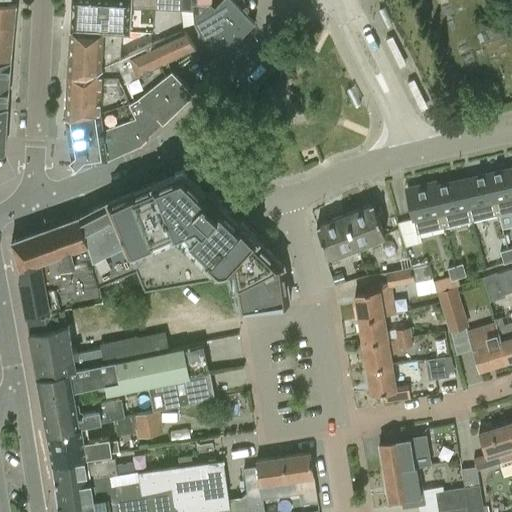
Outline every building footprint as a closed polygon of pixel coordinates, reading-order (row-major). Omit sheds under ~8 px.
[(72,0),(71,28),(130,31),(131,2),(130,0),(72,0)] [(182,0),(182,4),(182,10),(193,11),(197,11),(197,0),(182,0)] [(222,0),(215,8),(211,5),(194,22),(210,49),(212,52),(215,54),(217,54),(221,54),(223,54),(226,52),(227,51),(255,23),(231,0),(222,0)] [(0,24),(14,25),(16,6),(17,4),(8,3),(0,2),(0,24)] [(0,55),(11,57),(14,25),(0,24),(0,55)] [(151,32),(130,31),(71,28),(66,120),(72,156),(71,157),(77,164),(78,163),(108,158),(142,143),(147,137),(146,134),(160,120),(163,123),(194,93),(171,70),(167,62),(196,48),(185,29),(152,44),(150,35),(151,34),(151,32)] [(0,152),(5,153),(5,152),(6,133),(7,110),(7,107),(0,107),(0,103),(8,103),(9,83),(11,61),(0,61),(0,152)] [(511,167),(487,174),(497,215),(511,211),(511,167)] [(109,200),(110,203),(137,268),(146,288),(229,274),(232,291),(239,288),(243,309),(290,301),(284,266),(285,265),(258,240),(260,239),(241,221),(239,223),(220,205),(222,203),(209,191),(208,193),(183,170),(133,192),(132,190),(109,200)] [(462,179),(472,221),(497,215),(487,174),(462,179)] [(435,186),(446,227),(472,221),(462,179),(435,186)] [(446,227),(435,186),(407,192),(417,234),(446,227)] [(100,283),(137,268),(110,203),(78,217),(100,283)] [(345,214),(358,245),(385,234),(374,205),(370,206),(369,205),(345,214)] [(363,259),(358,245),(345,214),(321,224),(321,225),(317,226),(328,256),(350,248),(355,261),(350,263),(355,275),(364,272),(360,261),(363,259)] [(78,216),(10,240),(19,269),(53,255),(62,304),(104,300),(100,283),(78,217),(78,216)] [(500,252),(503,262),(504,263),(511,261),(508,250),(500,252)] [(18,279),(25,316),(62,304),(53,255),(19,269),(18,279)] [(455,266),(458,277),(466,274),(465,274),(462,263),(455,266)] [(385,318),(384,315),(396,313),(392,286),(430,280),(428,265),(385,272),(387,282),(379,284),(380,290),(354,294),(359,322),(385,318)] [(458,277),(455,266),(448,268),(451,279),(458,277)] [(511,267),(496,273),(503,294),(511,291),(511,267)] [(469,326),(457,285),(437,291),(449,332),(469,326)] [(73,353),(71,342),(80,340),(79,335),(133,325),(129,303),(108,306),(107,299),(104,300),(62,304),(25,316),(36,377),(103,363),(100,348),(73,353)] [(494,319),(495,322),(508,361),(511,359),(511,321),(504,324),(501,316),(494,319)] [(411,326),(387,329),(385,318),(359,322),(363,344),(412,336),(411,326)] [(479,370),(508,361),(495,322),(467,330),(473,349),(472,349),(479,370)] [(165,332),(100,343),(100,348),(103,363),(169,348),(165,332)] [(392,364),(390,353),(402,351),(401,347),(413,345),(412,336),(363,344),(367,369),(392,364)] [(103,363),(36,377),(41,408),(76,402),(74,391),(95,387),(97,396),(148,386),(191,378),(185,346),(169,349),(169,348),(103,363)] [(446,357),(425,360),(429,380),(449,377),(446,357)] [(409,384),(396,386),(392,364),(367,369),(371,395),(384,392),(385,402),(411,398),(409,384)] [(153,410),(159,409),(215,399),(211,374),(191,378),(148,386),(153,410)] [(45,433),(86,425),(101,422),(114,419),(125,416),(121,397),(96,402),(98,411),(83,413),(82,410),(80,410),(79,402),(76,403),(76,402),(41,408),(45,433)] [(153,410),(125,416),(114,419),(117,435),(136,431),(137,437),(164,433),(159,409),(153,410)] [(485,454),(473,458),(478,470),(511,459),(511,440),(507,423),(478,432),(485,454)] [(118,440),(110,441),(110,438),(89,441),(86,425),(45,433),(51,464),(87,458),(112,453),(112,452),(119,451),(118,440)] [(379,442),(384,473),(419,467),(419,466),(431,464),(426,434),(379,442)] [(257,466),(245,467),(247,491),(249,511),(263,511),(260,485),(286,481),(289,501),(301,499),(302,505),(318,502),(314,476),(313,476),(310,452),(256,461),(257,466)] [(88,463),(87,458),(51,464),(52,464),(55,484),(56,484),(112,476),(112,475),(134,472),(133,461),(116,464),(116,459),(88,463)] [(419,467),(384,473),(389,502),(402,499),(403,507),(425,503),(423,489),(419,467)] [(249,511),(247,491),(241,497),(227,499),(229,508),(199,511),(178,511),(173,505),(170,488),(154,492),(141,494),(139,479),(113,485),(112,476),(56,484),(60,508),(59,508),(59,511),(249,511)] [(480,484),(464,486),(467,507),(467,511),(489,511),(489,509),(484,510),(480,484)] [(440,490),(435,491),(439,511),(442,510),(467,507),(464,486),(440,490)]
